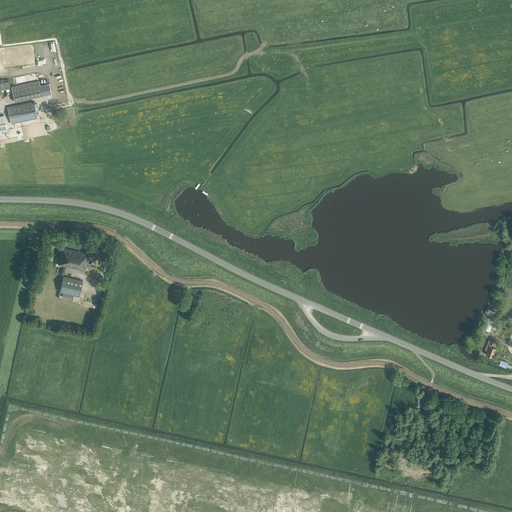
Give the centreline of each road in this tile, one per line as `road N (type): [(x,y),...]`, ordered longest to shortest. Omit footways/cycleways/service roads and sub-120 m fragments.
road 1 (tertiary): [(511,389),(262,283),(126,215),(80,203),(0,199)]
road 2 (track): [(398,0),(394,23),(271,39),(230,73),(100,101),(58,99),(40,71),(0,74)]
road 3 (track): [(511,195),(466,205),(449,200),(466,182),(465,167),(447,149),(443,123),(425,107),(410,58),(311,76),(287,52),(259,50)]
road 4 (unknown): [(70,107),(56,40),(3,45),(0,34)]
